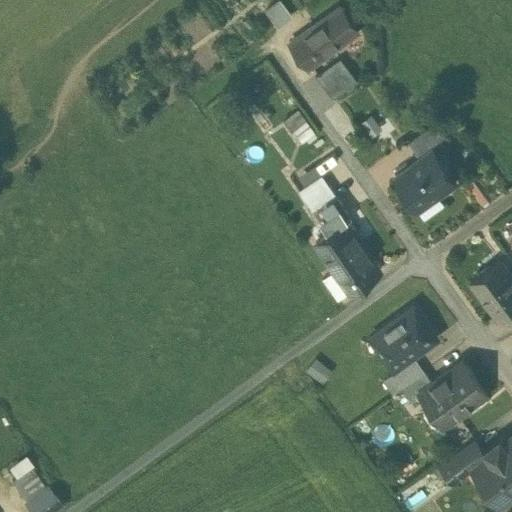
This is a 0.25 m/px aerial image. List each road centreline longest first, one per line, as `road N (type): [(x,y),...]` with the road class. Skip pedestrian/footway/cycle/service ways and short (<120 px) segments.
road 1 (residential): [(72,511),(420,261)]
road 2 (residential): [(267,44),(420,261)]
road 3 (residential): [(420,261),(511,387)]
